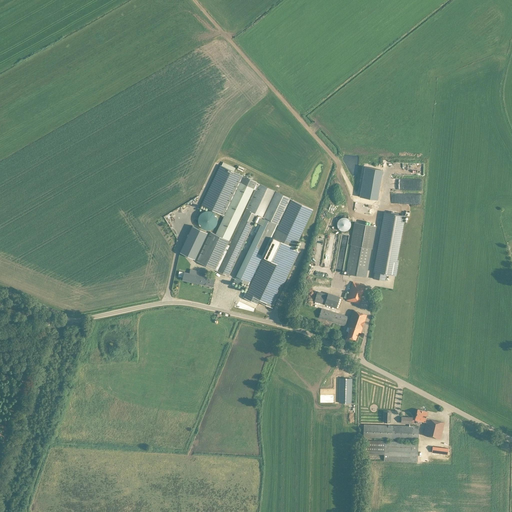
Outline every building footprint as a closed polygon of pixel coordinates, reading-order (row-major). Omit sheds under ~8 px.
[(211,232),(197,260),(216,269),(215,269),(217,270),(219,271),(220,272),(221,272),(229,275),(231,271),(253,223),(254,222),(257,215),(248,210),(248,209),(246,208),(255,190),(257,191),(260,184),(258,183),(257,183),(242,176),(220,165),(202,205),(223,215),(224,215),(215,234),(211,232)] [(248,209),(248,210),(278,224),(290,199),(260,184),(257,191),(248,209)] [(245,292),(243,297),(257,304),(259,301),(272,308),(299,251),(294,249),(312,209),(291,199),(279,225),(250,286),(246,293),(245,292)] [(198,220),(198,221),(198,222),(199,223),(199,224),(199,225),(200,226),(201,227),(202,227),(202,228),(203,228),(204,229),(205,229),(206,230),(207,230),(208,230),(209,230),(210,230),(211,229),(212,229),(213,228),(214,228),(214,227),(215,227),(215,226),(216,225),(217,224),(217,223),(217,222),(217,221),(217,220),(217,219),(217,218),(217,217),(216,217),(216,216),(216,215),(215,214),(214,214),(214,213),(213,213),(213,212),(212,212),(211,212),(210,211),(209,211),(208,211),(207,211),(206,211),(205,211),(204,212),(203,212),(202,213),(201,214),(200,215),(200,216),(199,216),(199,217),(199,218),(198,219),(198,220)] [(385,212),(373,278),(385,281),(386,275),(389,276),(389,274),(395,275),(398,260),(396,260),(404,215),(398,214),(391,213),(385,212)] [(236,279),(234,282),(238,283),(240,281),(249,285),(250,286),(279,225),(278,224),(264,218),(261,224),(237,274),(235,278),(236,279)] [(342,230),(344,231),(345,231),(346,230),(347,230),(349,229),(349,228),(350,227),(350,226),(351,224),(350,223),(350,222),(349,221),(348,220),(347,219),(346,218),(345,218),(344,218),(342,218),(341,219),(340,220),(339,221),(339,222),(338,223),(338,224),(338,226),(339,227),(339,228),(340,229),(341,230),(342,230)] [(375,226),(355,222),(351,245),(346,274),(366,277),(371,249),(375,226)] [(192,226),(180,252),(195,259),(207,233),(192,226)] [(348,252),(349,235),(339,234),(338,270),(346,270),(346,252),(348,252)] [(305,283),(337,288),(338,280),(331,279),(332,272),(307,267),(305,283)] [(189,273),(184,272),(182,280),(213,287),(215,279),(203,276),(204,272),(190,269),(189,273)] [(346,300),(358,304),(365,286),(353,282),(346,300)] [(339,299),(328,295),(328,296),(317,292),(314,301),(336,308),(339,299)] [(322,308),(320,313),(319,317),(344,325),(347,316),(322,308)] [(350,327),(349,332),(347,336),(355,339),(358,332),(360,333),(367,315),(354,310),(348,327),(350,327)] [(340,378),(340,383),(339,403),(351,403),(352,379),(340,378)] [(334,403),(334,395),(334,403),(325,402),(325,396),(321,396),(321,394),(320,394),(320,402),(334,403)] [(418,409),(416,414),(415,420),(427,423),(424,435),(440,439),(444,423),(426,418),(427,412),(418,409)] [(401,422),(401,423),(409,423),(409,426),(415,427),(415,423),(414,423),(414,420),(412,420),(412,418),(402,417),(401,422)] [(364,424),(363,437),(416,439),(417,439),(418,439),(419,427),(418,427),(415,427),(409,426),(384,425),(364,424)] [(384,461),(418,462),(418,442),(363,440),(363,454),(384,455),(384,461)] [(433,452),(448,454),(449,448),(433,446),(433,452)]
